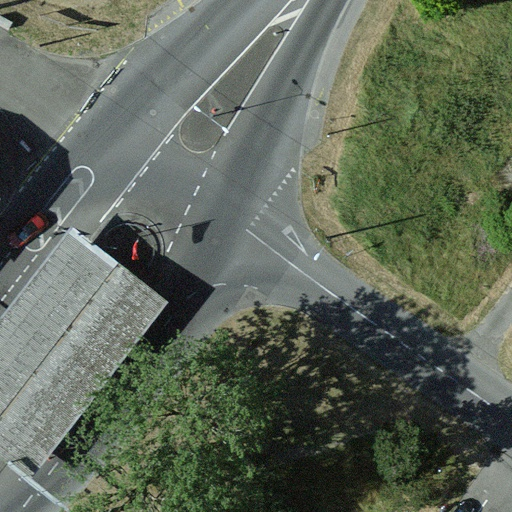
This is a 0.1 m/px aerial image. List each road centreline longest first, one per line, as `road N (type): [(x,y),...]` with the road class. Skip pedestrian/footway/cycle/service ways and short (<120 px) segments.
road 1 (primary): [(3,511),(56,467),(130,375),(184,301),(227,218)]
road 2 (tertiary): [(511,418),(227,218)]
road 3 (primary): [(227,218),(327,0)]
road 4 (primary): [(264,0),(108,142)]
road 5 (primary): [(108,142),(0,285)]
road 6 (tertiary): [(227,218),(108,142)]
